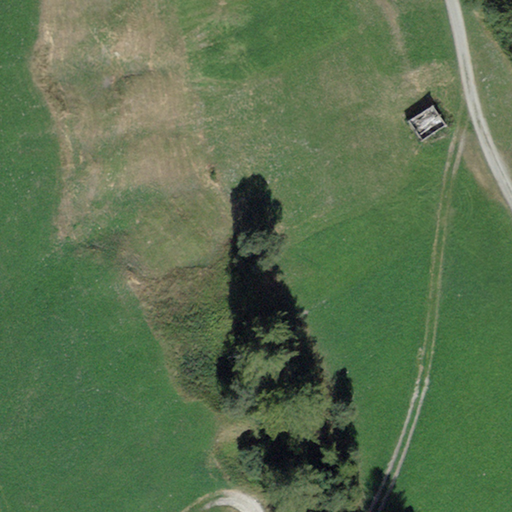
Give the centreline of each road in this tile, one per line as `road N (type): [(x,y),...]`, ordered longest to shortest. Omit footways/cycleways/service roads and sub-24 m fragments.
road 1 (track): [(372,511),(402,433),(448,173),(461,120),(474,103)]
road 2 (track): [(451,0),(474,103),(511,197)]
